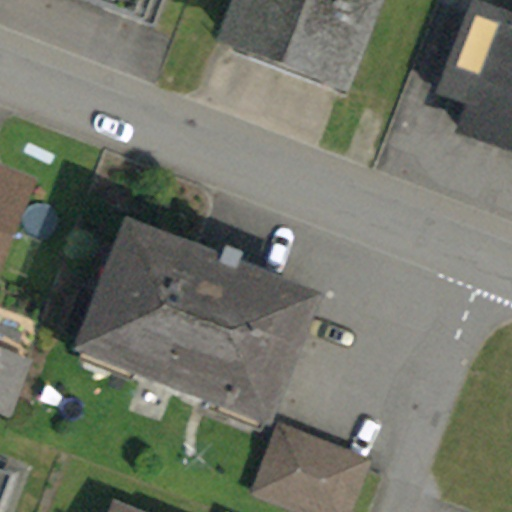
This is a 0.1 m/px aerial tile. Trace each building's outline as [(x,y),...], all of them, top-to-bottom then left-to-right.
[(368,0),(252,0),(234,46),(334,86),(368,0)] [(511,43),(503,40),(460,146),(511,166),(511,43)] [(0,244),(22,186),(0,177),(0,244)] [(302,303),(135,239),(90,355),(258,419),(302,303)] [(339,511),(353,475),(277,447),(256,503),(280,511),(339,511)]
